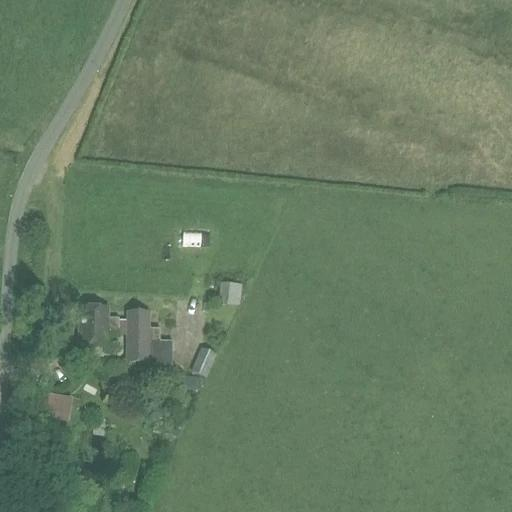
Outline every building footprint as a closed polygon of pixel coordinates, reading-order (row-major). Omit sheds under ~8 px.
[(241,286),(220,284),(218,304),(239,306),(241,286)] [(107,319),(108,308),(78,308),(77,346),(107,347),(107,336),(126,336),(126,363),(152,364),(152,375),(171,375),(172,343),(159,343),(159,330),(149,330),(149,314),(126,313),(126,322),(118,322),(118,320),(107,319)] [(201,350),(191,372),(206,379),(216,357),(201,350)] [(36,410),(51,412),(53,396),(38,394),(36,410)] [(70,399),(53,396),(51,412),(49,419),(67,422),(70,399)]
